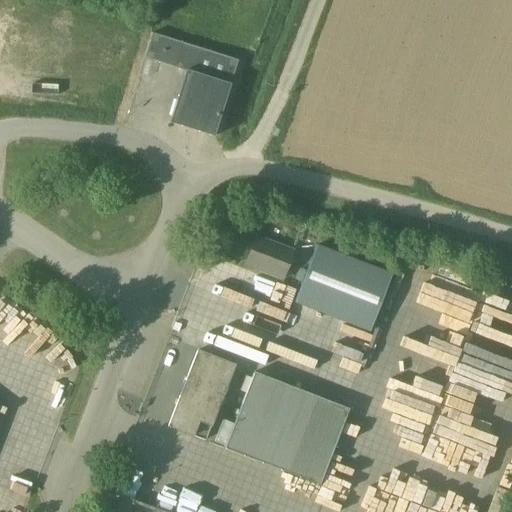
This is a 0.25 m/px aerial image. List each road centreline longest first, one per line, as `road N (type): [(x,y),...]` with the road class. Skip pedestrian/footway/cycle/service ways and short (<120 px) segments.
road 1 (unclassified): [(511,233),(272,171),(178,179)]
road 2 (unclassified): [(60,511),(146,290)]
road 3 (unclassified): [(178,179),(157,150),(141,144),(0,129)]
road 4 (track): [(243,168),(317,0)]
road 5 (unclassified): [(146,290),(16,229),(0,211)]
